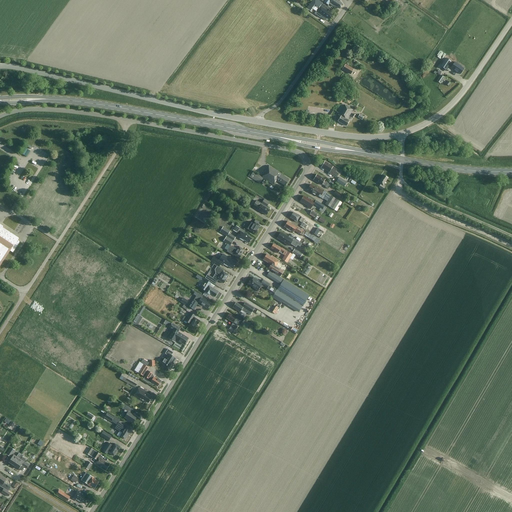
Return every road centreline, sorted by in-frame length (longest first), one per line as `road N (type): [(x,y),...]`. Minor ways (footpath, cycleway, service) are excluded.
road 1 (unclassified): [(91,511),(306,163)]
road 2 (primary): [(401,159),(96,103),(0,100)]
road 3 (unclassified): [(0,116),(76,111),(296,151),(306,163)]
road 4 (unclassified): [(255,121),(0,65)]
road 5 (unclassified): [(511,21),(453,103),(400,134)]
road 6 (unclassified): [(255,121),(277,104),(352,0)]
road 7 (unclassified): [(400,134),(255,121)]
road 8 (track): [(398,190),(511,244)]
road 9 (track): [(400,179),(511,236)]
